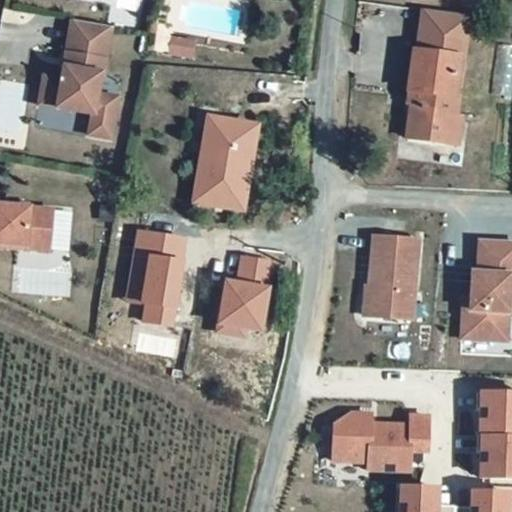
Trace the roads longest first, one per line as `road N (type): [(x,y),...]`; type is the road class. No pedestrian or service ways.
road 1 (unclassified): [(336,0),(302,342),(265,511)]
road 2 (unknown): [(316,198),(511,213)]
